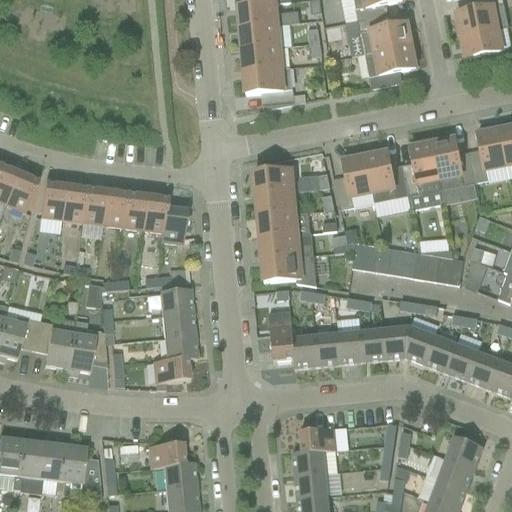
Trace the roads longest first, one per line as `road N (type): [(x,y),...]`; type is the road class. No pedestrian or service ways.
road 1 (residential): [(511,435),(409,394),(234,407)]
road 2 (residential): [(213,154),(445,110)]
road 3 (residential): [(0,391),(87,406),(234,407)]
road 4 (residential): [(234,407),(216,182)]
road 5 (unclassified): [(216,182),(65,165),(0,142)]
road 6 (residential): [(213,154),(197,0)]
